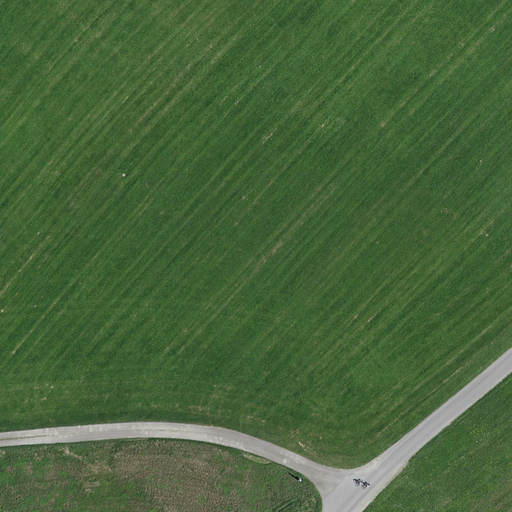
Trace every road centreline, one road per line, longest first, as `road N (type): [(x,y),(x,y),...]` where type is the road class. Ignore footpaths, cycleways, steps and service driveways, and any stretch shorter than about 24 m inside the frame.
road 1 (track): [(355,499),(286,458),(200,430),(0,439)]
road 2 (unclassified): [(344,511),(376,475),(511,361)]
